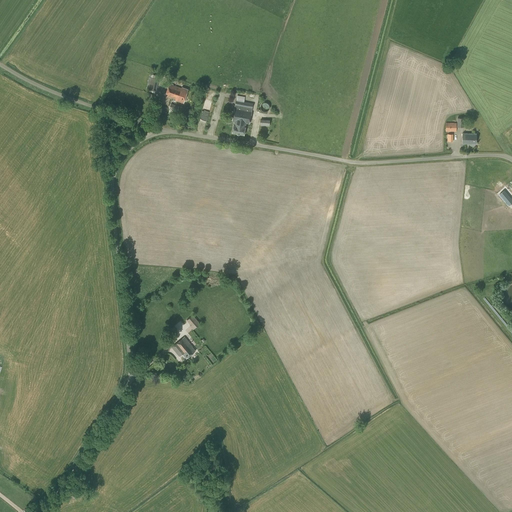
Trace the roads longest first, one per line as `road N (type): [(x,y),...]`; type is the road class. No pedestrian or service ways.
road 1 (unclassified): [(36,511),(65,483),(127,384),(111,191),(121,157),(151,135)]
road 2 (unclassified): [(511,159),(354,162),(170,130)]
road 3 (unclassified): [(147,124),(0,64)]
